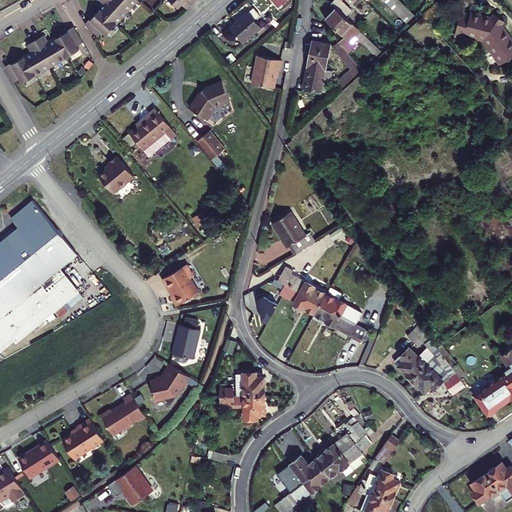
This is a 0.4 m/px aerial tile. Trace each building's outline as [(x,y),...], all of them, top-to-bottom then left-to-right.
[(110,0),(95,19),(107,31),(112,25),(117,29),(141,0),(110,0)] [(349,0),(331,0),(326,6),(331,10),(341,20),(347,13),(337,4),(340,0),(345,0),(347,2),(349,0)] [(375,0),(402,25),(409,18),(389,0),(375,0)] [(501,18),(486,11),(481,8),(479,12),(470,7),(461,30),(469,33),(471,29),(490,37),(503,62),(511,57),(511,28),(509,23),(511,20),(504,15),(501,18)] [(375,52),(341,20),(331,10),(320,22),(338,39),(333,45),(343,57),(350,49),(344,44),(349,39),(369,58),(375,52)] [(256,11),(239,26),(251,41),(269,26),(256,11)] [(31,52),(6,66),(15,81),(21,77),(24,82),(80,49),(78,44),(83,41),(75,26),(50,41),(45,33),(27,44),(31,52)] [(308,43),(298,91),(316,94),(317,87),(323,88),(323,86),(325,86),(328,74),(320,72),(325,47),(308,43)] [(357,72),(343,57),(333,45),(327,49),(346,72),(351,77),(357,72)] [(265,52),(259,79),(281,84),(284,66),(286,66),(289,56),(265,52)] [(346,72),(330,86),(336,92),(351,77),(346,72)] [(226,102),(240,95),(232,76),(215,83),(210,88),(200,103),(217,115),(226,102)] [(226,102),(217,115),(225,119),(232,108),(243,103),(240,95),(226,102)] [(135,129),(155,153),(182,131),(161,105),(152,112),(154,114),(135,129)] [(217,125),(205,135),(219,153),(232,143),(217,125)] [(107,169),(121,188),(142,171),(125,150),(116,158),(118,160),(107,169)] [(26,220),(0,240),(0,340),(4,346),(20,332),(22,335),(61,304),(69,297),(86,284),(68,261),(85,247),(41,193),(19,211),(26,220)] [(298,207),(280,219),(295,242),(297,240),(303,249),(323,236),(317,227),(313,230),(298,207)] [(172,248),(194,233),(188,226),(167,241),(172,248)] [(293,258),(285,272),(329,297),(334,288),(323,282),(324,279),(299,265),(301,262),(293,258)] [(188,263),(162,277),(170,290),(171,289),(174,293),(171,295),(176,304),(199,291),(191,276),(194,275),(188,263)] [(285,272),(284,274),(290,278),(286,285),(304,295),(301,299),(310,304),(313,300),(324,306),(329,297),(285,272)] [(398,283),(391,280),(386,292),(394,295),(398,283)] [(284,291),(268,282),(262,292),(278,302),(284,291)] [(344,294),(334,288),(329,297),(365,318),(371,307),(345,291),(344,294)] [(69,297),(61,304),(66,310),(75,304),(69,297)] [(374,324),(329,297),(324,306),(320,314),(330,319),(331,316),(355,330),(353,334),(360,337),(369,323),(373,325),(374,324)] [(424,320),(413,330),(418,335),(427,327),(431,333),(433,331),(430,326),(424,320)] [(200,329),(179,324),(172,353),(194,358),(200,329)] [(401,354),(401,356),(417,373),(432,358),(441,349),(439,346),(442,344),(436,335),(432,338),(437,344),(435,346),(433,343),(424,351),(415,342),(406,351),(405,351),(401,354)] [(446,349),(443,353),(449,361),(453,358),(446,349)] [(447,374),(432,358),(417,373),(430,386),(435,380),(438,383),(447,374)] [(189,376),(169,363),(163,374),(163,377),(159,378),(159,377),(155,378),(155,379),(150,380),(154,400),(164,397),(171,401),(177,390),(180,390),(189,376)] [(510,372),(500,379),(511,394),(511,365),(508,368),(510,372)] [(261,369),(248,368),(247,388),(268,390),(269,373),(261,373),(261,369)] [(468,381),(460,368),(449,376),(457,389),(468,381)] [(511,394),(500,379),(480,393),(493,412),(511,398),(511,394)] [(267,407),(268,390),(247,388),(245,409),(258,410),(258,406),(267,407)] [(146,416),(132,393),(124,398),(126,401),(112,411),(111,409),(102,415),(114,435),(125,428),(127,428),(130,426),(131,424),(138,419),(139,421),(146,416)] [(105,440),(91,418),(78,426),(80,428),(63,439),(75,458),(105,440)] [(325,449),(318,456),(326,463),(354,436),(344,425),(324,443),(321,445),(325,449)] [(362,442),(372,433),(365,426),(363,428),(358,432),(354,436),(326,463),(332,470),(338,476),(348,467),(349,468),(356,462),(351,456),(363,444),(362,442)] [(398,427),(383,450),(392,456),(407,433),(398,427)] [(59,458),(48,440),(19,458),(31,476),(59,458)] [(233,450),(216,446),(214,453),(231,458),(233,450)] [(286,501),(326,463),(318,456),(309,465),(300,456),(289,466),(301,480),(292,488),(294,490),(284,499),(286,501)] [(511,467),(507,461),(476,484),(481,491),(478,493),(485,504),(496,497),(498,500),(507,494),(511,501),(511,467)] [(280,507),(284,511),(294,511),(326,482),(323,479),(332,470),(326,463),(286,501),(280,507)] [(155,490),(136,465),(117,480),(125,490),(135,505),(155,490)] [(26,493),(9,467),(0,472),(0,500),(1,499),(3,500),(10,496),(13,501),(26,493)] [(370,488),(399,501),(406,486),(398,482),(399,479),(388,474),(385,480),(376,475),(370,488)] [(260,484),(274,491),(277,483),(264,476),(260,484)] [(125,490),(117,480),(110,485),(116,494),(119,494),(125,490)] [(384,511),(394,511),(399,501),(370,488),(364,485),(362,490),(372,494),(365,508),(374,511),(384,511)] [(202,490),(190,487),(188,496),(200,499),(202,490)] [(357,488),(349,499),(354,503),(362,492),(357,488)]
